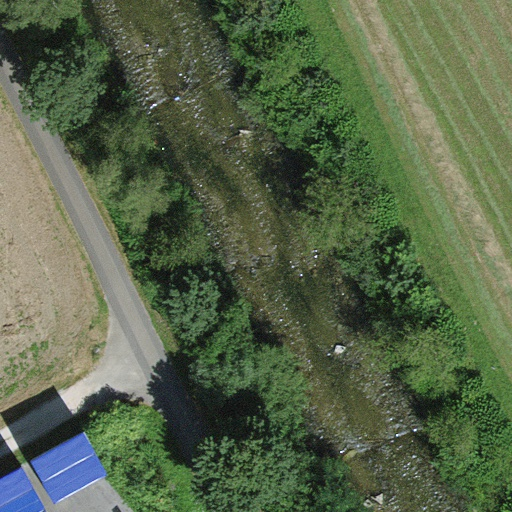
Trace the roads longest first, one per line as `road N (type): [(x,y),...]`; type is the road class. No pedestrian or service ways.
road 1 (unclassified): [(0,66),(224,511)]
road 2 (track): [(0,440),(151,356)]
